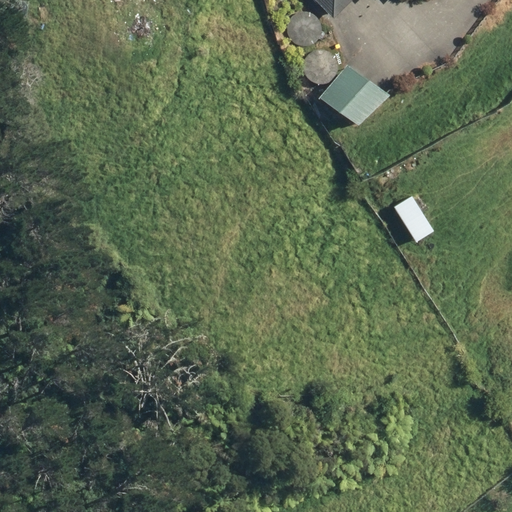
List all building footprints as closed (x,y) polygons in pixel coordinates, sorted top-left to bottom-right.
[(312,0),(331,18),(349,0),(312,0)] [(288,25),(287,28),(287,31),(288,34),(289,37),(291,40),(293,42),(295,44),(298,45),(300,46),(303,47),(306,47),(309,46),(312,45),(315,43),(317,41),(319,39),(321,36),(322,33),(322,30),(322,27),(321,24),(320,22),(319,19),(317,17),(314,15),(312,13),(309,12),(306,12),(303,12),(300,13),(297,14),(294,15),(292,17),(290,20),(289,22),(288,25)] [(304,64),(303,66),(303,70),(304,73),(305,75),(306,78),(308,80),(311,82),(313,84),(316,85),(319,85),(322,85),(325,84),(328,83),(331,82),(333,80),(335,77),(336,75),(337,72),(338,69),(338,66),(337,63),(336,60),(334,57),(332,55),(330,53),(327,52),(325,51),(322,50),(319,50),(316,51),(313,52),(310,54),(308,56),(306,58),(304,61),(304,64)] [(347,66),(317,98),(354,132),(384,99),(347,66)] [(409,194),(392,204),(413,240),(430,229),(409,194)]
